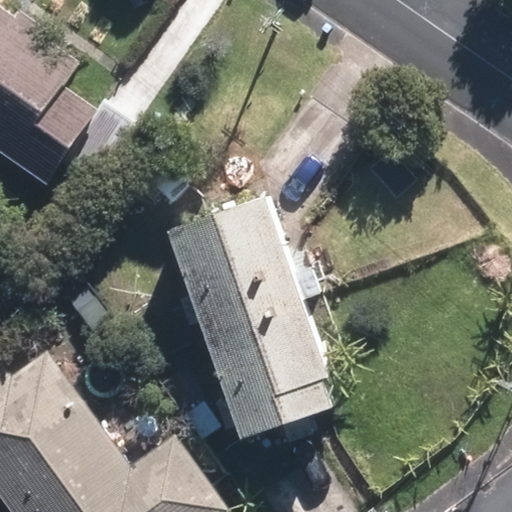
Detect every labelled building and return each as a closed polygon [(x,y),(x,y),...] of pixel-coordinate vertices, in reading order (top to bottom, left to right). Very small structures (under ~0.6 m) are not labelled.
[(105,96),(76,75),(91,53),(16,0),(0,0),(0,135),(57,175),(80,143),(112,164),(149,112),(112,86),(105,96)] [(185,184),(162,163),(143,185),(166,206),(185,184)] [(215,317),(314,283),(282,187),(182,219),(215,317)] [(29,238),(47,255),(69,230),(51,214),(29,238)] [(107,288),(82,255),(46,281),(71,315),(107,288)] [(314,283),(215,317),(252,429),(345,396),(334,367),(342,364),(314,283)] [(139,455),(57,340),(23,364),(10,346),(0,353),(0,472),(28,511),(218,511),(239,498),(185,422),(139,455)] [(192,401),(211,427),(231,412),(212,387),(192,401)]
